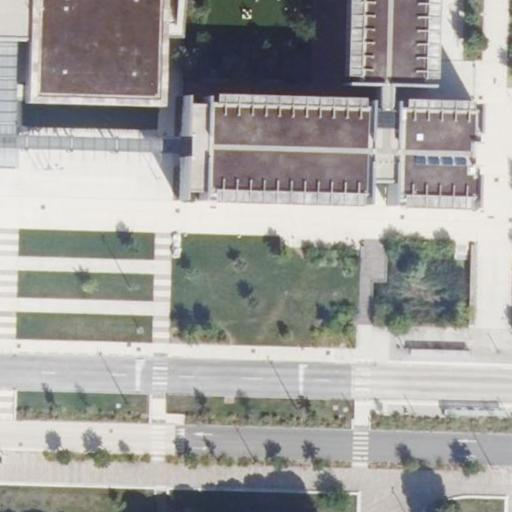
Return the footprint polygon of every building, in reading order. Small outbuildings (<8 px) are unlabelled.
[(160,104),(164,0),(0,0),(0,46),(2,47),(5,47),(24,47),(23,108),(160,112),(160,104)] [(355,0),(354,22),(352,90),(419,93),(422,0),(355,0)] [(279,57),(279,39),(256,39),(256,57),(279,57)] [(179,150),(180,147),(2,141),(5,47),(2,47),(0,46),(0,146),(179,153),(179,150)] [(385,92),(370,91),(370,97),(369,109),(384,110),(385,97),(385,92)] [(473,145),(473,112),(384,110),(369,109),(362,109),(175,105),(174,140),(180,140),(180,147),(179,150),(179,153),(179,159),(175,159),(174,193),(363,198),(363,177),(387,177),(386,197),(415,198),(470,199),(471,176),(462,175),(463,160),(463,145),(473,145)]
